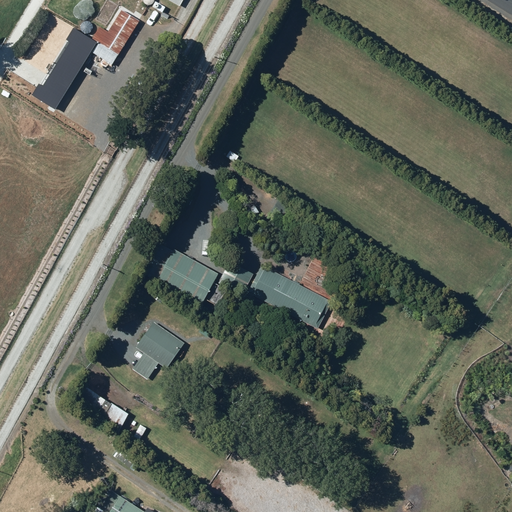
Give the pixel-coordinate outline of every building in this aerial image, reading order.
[(91,53),(112,67),(141,22),(121,10),(105,34),(97,29),(87,44),(94,49),(91,53)] [(220,273),(174,248),(163,241),(144,274),(201,306),(220,273)] [(259,266),(256,273),(234,263),(225,281),(261,298),(319,326),(331,300),(259,266)] [(182,346),(151,324),(135,348),(142,353),(131,367),(147,379),(158,364),(166,369),(182,346)] [(126,414),(84,385),(73,401),(116,429),(126,414)] [(140,509),(106,487),(92,510),(96,511),(155,511),(143,504),(140,509)]
